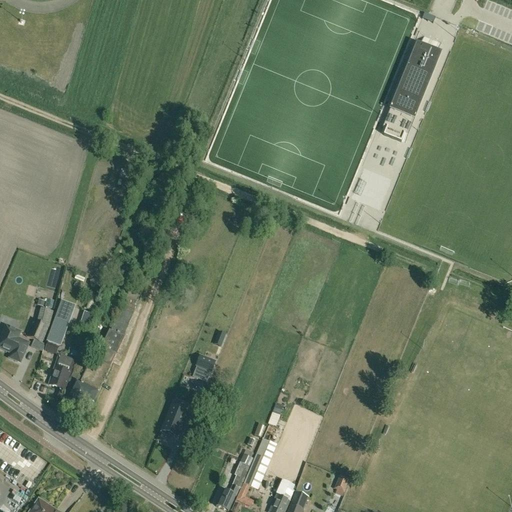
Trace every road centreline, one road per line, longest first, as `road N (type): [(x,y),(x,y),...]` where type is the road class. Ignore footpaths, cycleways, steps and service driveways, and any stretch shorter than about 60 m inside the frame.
road 1 (track): [(0,98),(511,300)]
road 2 (track): [(200,176),(87,455)]
road 3 (secondary): [(176,511),(0,392)]
